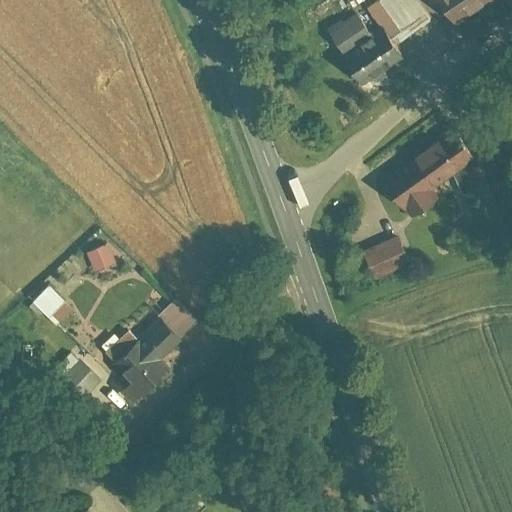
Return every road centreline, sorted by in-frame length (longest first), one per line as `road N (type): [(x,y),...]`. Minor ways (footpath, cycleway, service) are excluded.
road 1 (tertiary): [(390,511),(282,200)]
road 2 (residential): [(511,39),(423,91),(315,184),(282,200)]
road 3 (tertiary): [(282,200),(200,0)]
